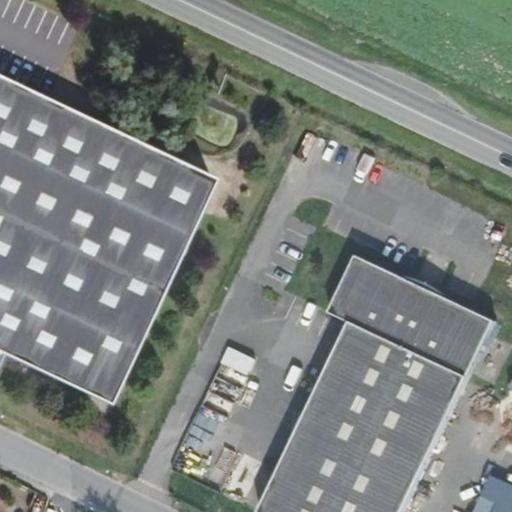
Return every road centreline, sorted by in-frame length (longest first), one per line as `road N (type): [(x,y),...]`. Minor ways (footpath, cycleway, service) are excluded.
road 1 (secondary): [(511,158),(177,0)]
road 2 (unclassified): [(137,511),(0,445)]
